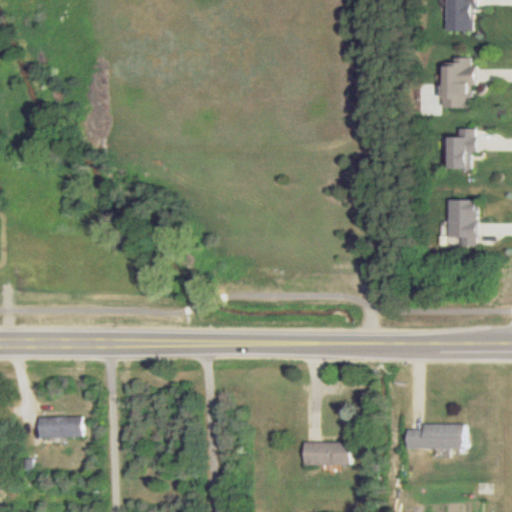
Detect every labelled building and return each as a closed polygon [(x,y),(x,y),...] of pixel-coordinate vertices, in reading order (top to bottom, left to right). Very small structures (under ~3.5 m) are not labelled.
[(450,0),(450,31),(477,31),(478,9),(481,9),(480,0),(450,0)] [(447,63),(447,108),(475,108),(475,86),(481,86),(481,65),(476,65),(476,58),(458,58),(458,63),(447,63)] [(453,170),(476,170),(476,153),(481,153),(481,129),(463,129),(463,138),(453,138),(453,170)] [(482,199),(453,198),(452,236),(465,236),(465,245),(481,245),(482,199)] [(85,416),(42,417),(42,437),(86,436),(85,416)] [(469,423),(429,423),(428,429),(412,428),(412,447),(469,448),(469,423)] [(308,464),(354,464),(354,442),(308,441),(308,464)]
